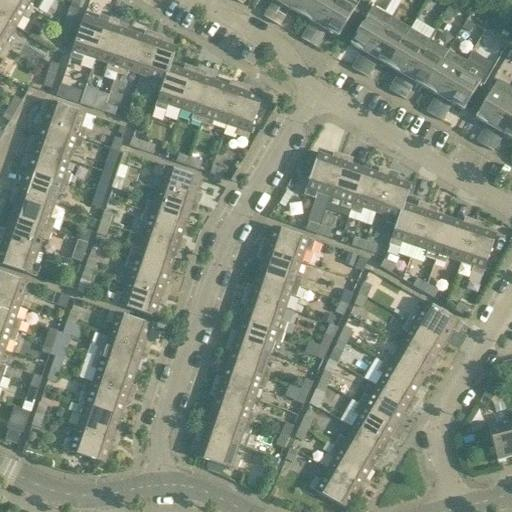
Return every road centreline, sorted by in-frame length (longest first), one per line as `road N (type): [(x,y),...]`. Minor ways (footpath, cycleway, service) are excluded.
road 1 (residential): [(160,485),(159,425),(216,257),(314,93)]
road 2 (residential): [(453,509),(438,421),(511,295)]
road 3 (residential): [(511,208),(314,93)]
road 4 (residential): [(314,93),(279,46),(197,0)]
